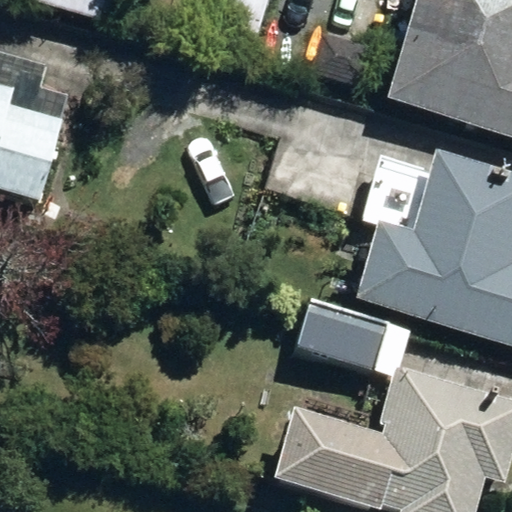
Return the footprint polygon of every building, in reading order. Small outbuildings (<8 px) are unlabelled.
[(0,0),(0,6),(92,32),(100,0),(0,0)] [(219,0),(203,50),(240,61),(260,0),(219,0)] [(511,0),(406,0),(373,117),(511,156),(511,0)] [(302,83),(351,96),(361,59),(311,46),(302,83)] [(213,72),(235,79),(238,64),(217,58),(213,72)] [(0,208),(23,214),(46,132),(0,118),(0,103),(0,102),(0,208)] [(339,319),(511,365),(511,283),(499,280),(511,229),(511,196),(415,171),(393,250),(360,241),(339,319)] [(361,384),(373,342),(292,319),(280,362),(361,384)] [(509,419),(378,385),(364,439),(369,441),(366,452),(277,427),(258,496),(314,511),(464,511),(470,491),(489,496),(509,419)]
